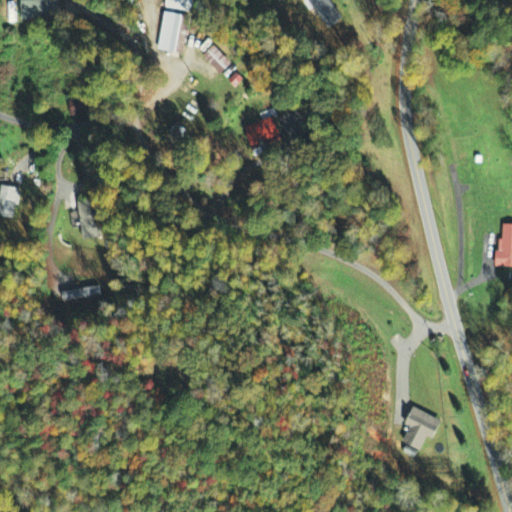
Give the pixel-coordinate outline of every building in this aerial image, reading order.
[(21,0),(22,21),(61,20),(60,0),(21,0)] [(167,0),(166,10),(192,14),(194,0),(167,0)] [(306,0),(328,30),(342,20),(328,0),(306,0)] [(178,54),(182,15),(163,13),(159,52),(178,54)] [(223,76),(233,65),(213,47),(203,59),(223,76)] [(235,90),(244,82),(237,74),(228,82),(235,90)] [(71,119),(93,112),(88,96),(66,103),(71,119)] [(245,127),(253,149),(281,140),(274,118),(245,127)] [(0,218),(16,220),(19,189),(0,187),(0,218)] [(76,202),(83,241),(102,238),(95,199),(76,202)] [(511,268),(511,225),(501,225),(499,268),(511,268)] [(100,298),(99,289),(61,292),(62,302),(100,298)] [(410,429),(403,444),(421,452),(428,438),(434,441),(443,422),(414,408),(405,427),(410,429)]
